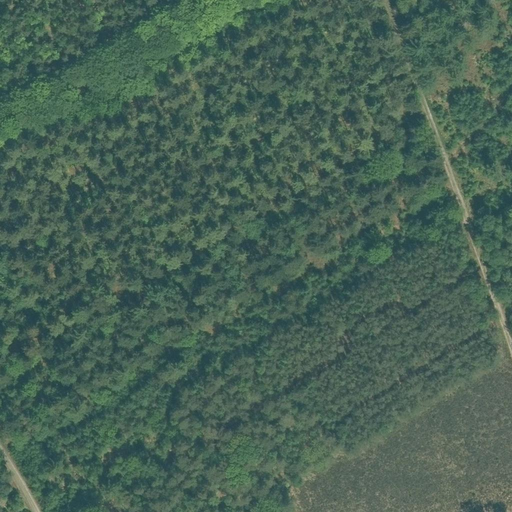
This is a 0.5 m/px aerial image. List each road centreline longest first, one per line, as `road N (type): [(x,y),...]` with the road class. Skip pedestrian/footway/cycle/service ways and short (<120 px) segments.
road 1 (track): [(217,0),(0,119)]
road 2 (track): [(465,219),(390,0)]
road 3 (track): [(511,346),(465,219)]
